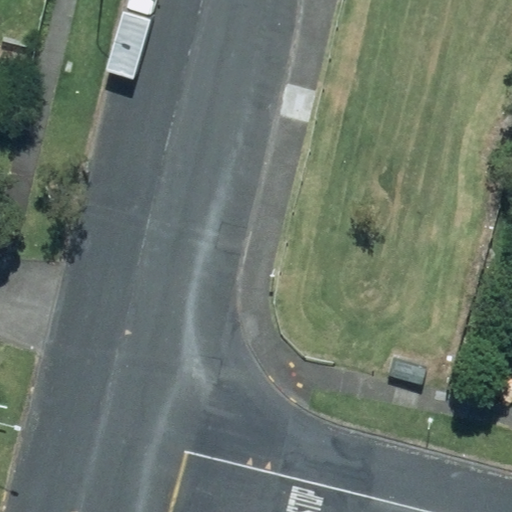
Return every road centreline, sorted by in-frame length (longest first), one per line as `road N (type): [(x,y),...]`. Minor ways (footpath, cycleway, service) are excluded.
road 1 (secondary): [(99,430),(202,0)]
road 2 (residential): [(99,430),(435,511)]
